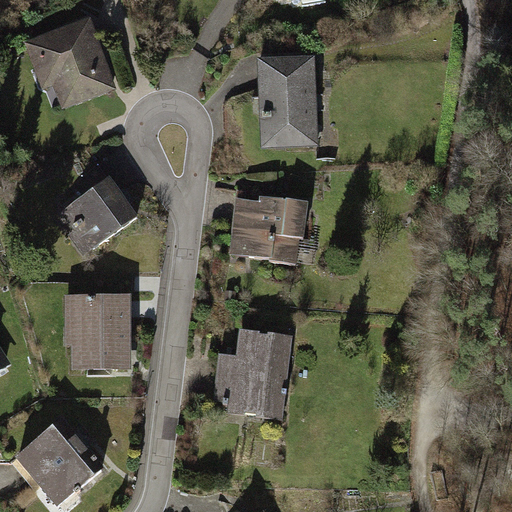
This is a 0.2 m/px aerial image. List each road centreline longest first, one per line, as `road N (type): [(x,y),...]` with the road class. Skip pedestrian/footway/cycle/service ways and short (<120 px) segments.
road 1 (track): [(469,0),(470,76),(421,444),(426,511)]
road 2 (residential): [(192,223),(152,511)]
road 3 (residential): [(202,136),(198,116),(173,100),(153,105),(138,130),(192,223)]
